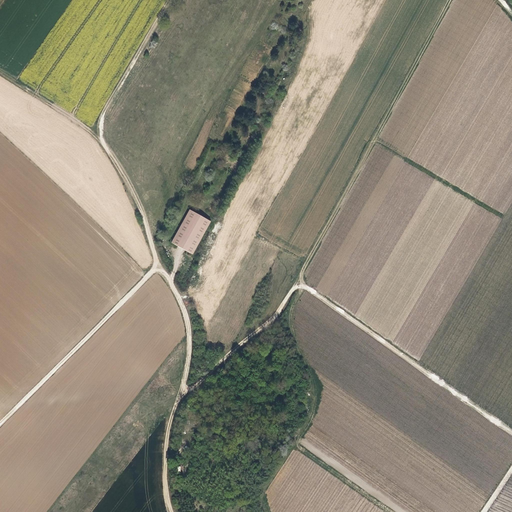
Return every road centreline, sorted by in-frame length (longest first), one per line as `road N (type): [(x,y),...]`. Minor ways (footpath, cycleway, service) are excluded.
road 1 (track): [(268,511),(262,493),(299,435),(314,390),(290,319),(303,264),(446,0)]
road 2 (track): [(0,424),(158,265),(99,129),(169,0)]
road 3 (track): [(511,433),(305,285),(180,393)]
road 4 (track): [(171,511),(167,445),(188,325),(173,281),(158,265)]
road 5 (track): [(0,71),(105,146)]
